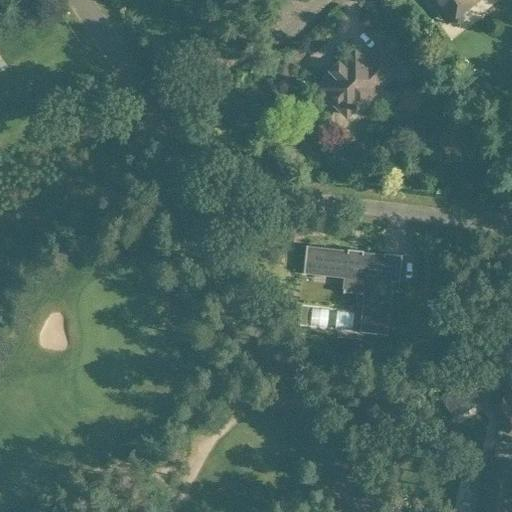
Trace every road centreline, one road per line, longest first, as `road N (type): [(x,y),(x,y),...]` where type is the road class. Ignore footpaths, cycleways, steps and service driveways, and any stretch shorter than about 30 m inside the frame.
road 1 (residential): [(82,0),(161,124),(195,223),(363,511)]
road 2 (residential): [(511,204),(305,180)]
